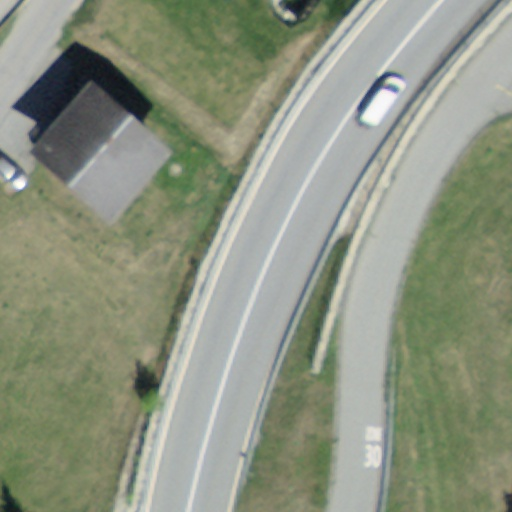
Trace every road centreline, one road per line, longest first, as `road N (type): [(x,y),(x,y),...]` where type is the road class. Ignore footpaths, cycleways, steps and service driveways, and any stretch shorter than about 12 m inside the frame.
road 1 (primary): [(189,511),(261,281),(307,179),(443,0)]
road 2 (residential): [(511,51),(452,122),(408,193),(380,265),(346,511)]
